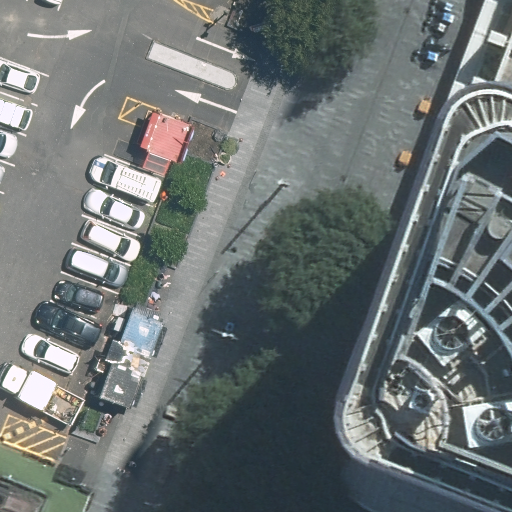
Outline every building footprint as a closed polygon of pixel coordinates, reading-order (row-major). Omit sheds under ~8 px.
[(511,0),(483,0),(329,413),(328,445),(343,478),(375,507),(386,511),(502,511),(398,473),(382,466),(374,457),(370,444),(370,431),(511,69),(511,0)] [(502,511),(511,511),(511,69),(370,431),(370,444),(374,457),(382,466),(398,473),(502,511)] [(153,319),(123,308),(110,342),(140,353),(153,319)] [(132,376),(102,366),(89,404),(119,414),(132,376)] [(58,460),(15,443),(2,476),(44,493),(58,460)] [(75,511),(78,505),(52,495),(45,511),(75,511)]
